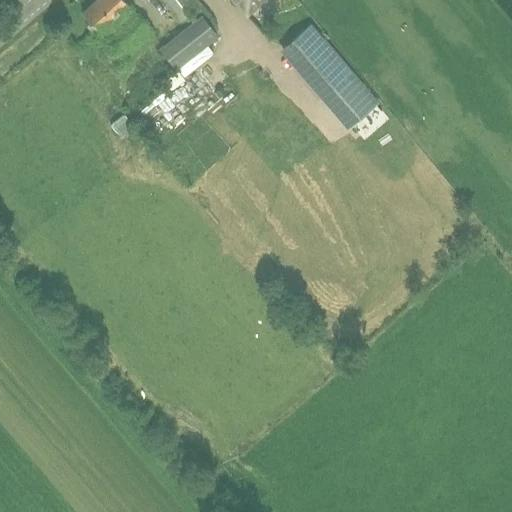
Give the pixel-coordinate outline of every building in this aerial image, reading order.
[(152,30),(129,5),(123,0),(95,0),(82,13),(100,32),(101,32),(106,38),(124,57),(152,30)] [(190,0),(164,0),(181,21),(197,8),(190,0)] [(231,0),(242,12),(257,0),(231,0)] [(177,69),(218,36),(204,19),(163,51),(177,69)] [(376,102),(309,23),(281,48),(348,126),(376,102)] [(163,127),(187,105),(175,92),(151,114),(163,127)] [(113,131),(122,150),(132,146),(122,126),(113,131)] [(233,156),(209,128),(193,142),(217,170),(233,156)] [(366,273),(409,252),(359,151),(337,162),(331,150),(296,167),(317,210),(331,203),(366,273)]
